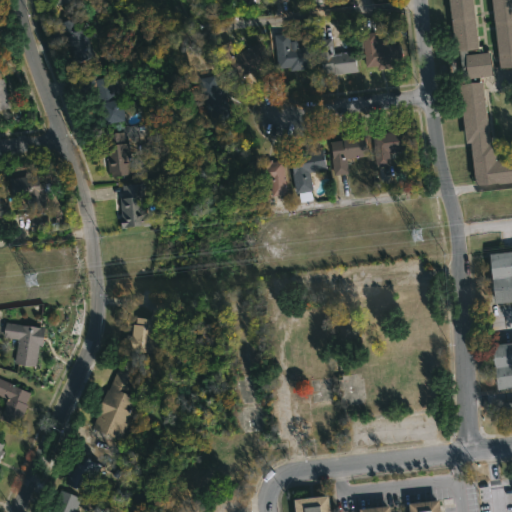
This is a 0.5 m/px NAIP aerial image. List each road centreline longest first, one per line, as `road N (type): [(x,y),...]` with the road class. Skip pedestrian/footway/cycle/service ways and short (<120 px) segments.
road 1 (residential): [(19,0),(89,232),(93,324),(90,348),(18,511)]
road 2 (residential): [(419,0),(428,97),(456,221),(475,454)]
road 3 (residential): [(511,449),(281,479),(268,511)]
road 4 (residential): [(428,97),(278,115)]
